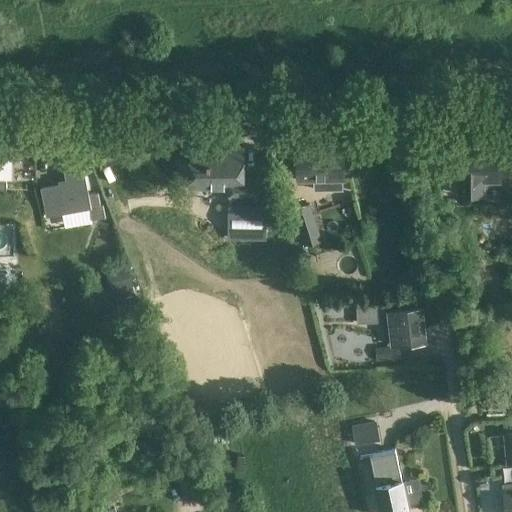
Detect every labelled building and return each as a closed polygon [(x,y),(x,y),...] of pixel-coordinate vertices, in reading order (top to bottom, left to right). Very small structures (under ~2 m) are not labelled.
[(342,180),(344,180),(343,145),(297,146),(297,180),(315,180),(315,190),(342,189),(342,180)] [(500,182),(500,147),(457,146),(456,181),(458,181),(458,195),(484,196),(484,182),(500,182)] [(259,176),(245,176),(245,150),(221,150),(221,152),(192,152),(192,187),(232,187),(231,200),(258,200),(259,176)] [(42,188),(47,215),(91,207),(82,160),(64,163),(68,183),(42,188)] [(293,207),(304,246),(320,241),(310,202),(293,207)] [(229,203),(228,235),(265,236),(265,203),(229,203)] [(131,266),(110,272),(114,286),(135,281),(131,266)] [(429,275),(410,277),(412,291),(430,289),(429,275)] [(357,323),(377,322),(376,306),(356,307),(357,323)] [(388,311),(391,345),(426,342),(422,308),(388,311)] [(400,359),(400,346),(376,347),(377,361),(400,359)] [(376,419),(352,424),(356,444),(380,439),(376,419)] [(372,454),(371,455),(377,484),(376,484),(382,511),(407,511),(411,511),(404,478),(403,479),(396,449),(372,454)]
